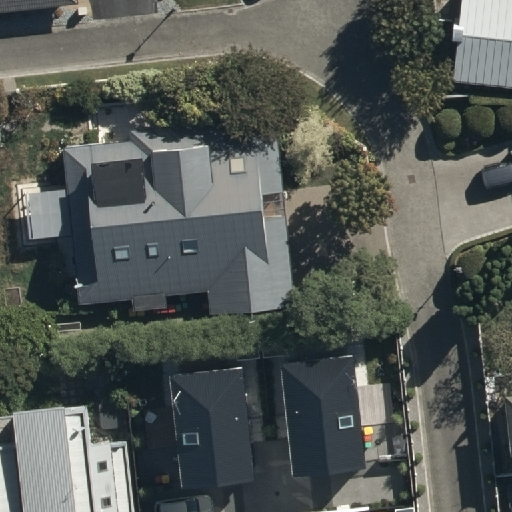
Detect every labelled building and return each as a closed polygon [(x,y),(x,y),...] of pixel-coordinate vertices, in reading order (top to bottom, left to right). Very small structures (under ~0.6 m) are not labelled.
[(511,85),(511,0),(448,0),(445,81),(511,85)] [(281,308),(272,121),(131,127),(132,138),(55,141),(58,188),(26,190),(29,236),(62,235),(65,305),(157,301),(157,290),(199,288),(200,312),(281,308)] [(45,280),(0,283),(0,327),(49,323),(45,280)] [(352,355),(280,364),(294,477),(367,468),(352,355)] [(241,368),(168,377),(182,490),(255,481),(241,368)] [(511,393),(493,395),(500,477),(511,475),(511,393)] [(0,511),(118,511),(111,431),(88,433),(85,401),(3,408),(6,437),(0,437),(0,511)]
